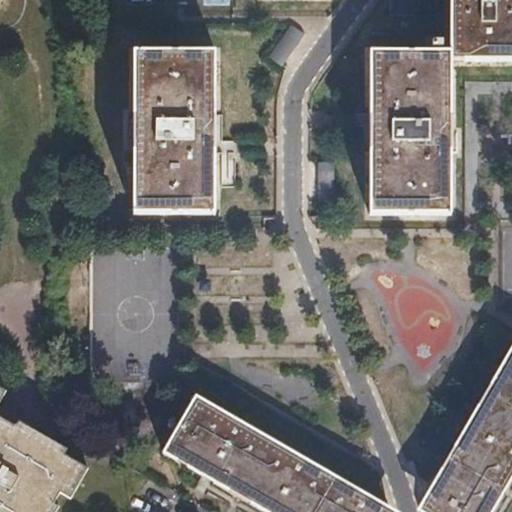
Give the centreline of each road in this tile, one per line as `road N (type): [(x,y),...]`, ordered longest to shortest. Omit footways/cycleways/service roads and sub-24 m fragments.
road 1 (unknown): [(294,233),(84,226),(62,281),(68,343),(82,368),(103,371),(340,345)]
road 2 (residential): [(406,511),(292,228),(294,84),(356,0)]
